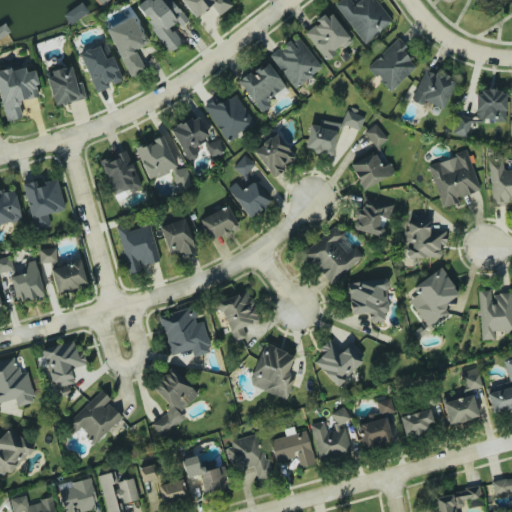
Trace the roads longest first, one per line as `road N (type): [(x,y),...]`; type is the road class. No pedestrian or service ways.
road 1 (residential): [(0,340),(225,271),(313,200)]
road 2 (residential): [(289,0),(124,116),(0,156)]
road 3 (residential): [(253,511),(511,437)]
road 4 (residential): [(66,139),(128,365)]
road 5 (residential): [(511,57),(448,41),(410,0)]
